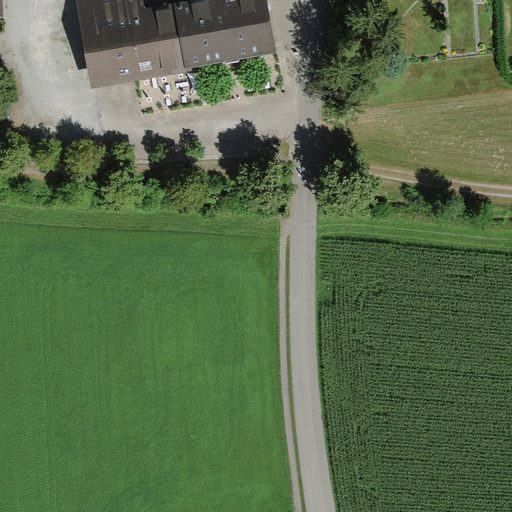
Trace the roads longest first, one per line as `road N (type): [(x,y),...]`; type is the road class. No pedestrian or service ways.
road 1 (unclassified): [(321,511),(302,358),(301,184),(316,0)]
road 2 (track): [(0,159),(301,184)]
